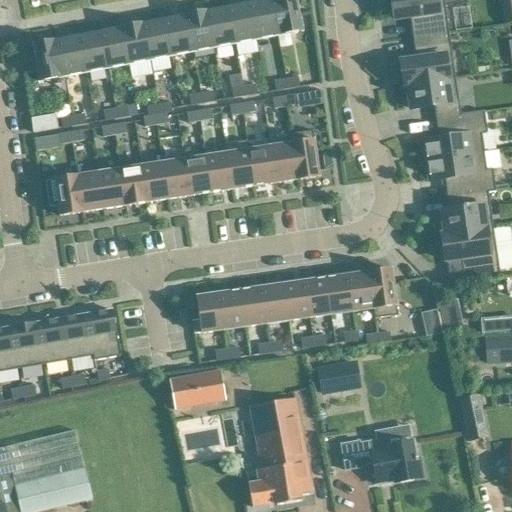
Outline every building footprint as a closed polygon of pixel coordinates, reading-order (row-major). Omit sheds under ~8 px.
[(277,37),(270,0),(269,0),(249,4),(256,41),(277,37)] [(295,0),(270,0),(277,37),(302,32),(295,0)] [(449,34),(443,0),(390,0),(393,15),(394,15),(394,20),(410,18),(413,39),(449,34)] [(256,41),(249,4),(228,8),(235,45),(256,41)] [(235,45),(228,8),(207,12),(214,49),(235,45)] [(505,25),(511,24),(511,8),(503,10),(505,25)] [(214,49),(207,12),(185,16),(193,53),(214,49)] [(193,53),(185,16),(164,20),(171,57),(193,53)] [(171,57),(164,20),(142,25),(150,62),(171,57)] [(150,62),(142,25),(121,29),(128,66),(150,62)] [(128,66),(121,29),(100,33),(107,70),(128,66)] [(107,70),(100,33),(79,37),(86,74),(107,70)] [(456,80),(449,34),(413,39),(416,60),(400,62),(401,67),(400,67),(403,83),(404,88),(408,87),(456,80)] [(86,74),(79,37),(58,41),(65,78),(86,74)] [(65,78),(58,41),(33,46),(40,83),(65,78)] [(298,78),(286,80),(288,90),(299,88),(298,78)] [(288,90),(286,80),(274,82),(276,92),(288,90)] [(461,115),(456,80),(408,87),(409,90),(408,91),(410,106),(411,106),(411,110),(434,106),(436,120),(461,116),(461,115)] [(257,95),(255,86),(243,88),(245,97),(257,95)] [(245,97),(243,88),(231,90),(233,99),(245,97)] [(214,103),(212,93),(201,95),(202,105),(214,103)] [(202,105),(201,95),(189,97),(191,107),(202,105)] [(298,106),(296,96),(284,98),(286,108),(298,106)] [(286,108),(284,98),(272,100),(274,110),(286,108)] [(255,113),(253,103),(241,105),(243,115),(255,113)] [(172,113),(171,110),(170,104),(158,106),(160,115),(167,114),(172,113)] [(243,115),(241,105),(230,107),(231,117),(243,115)] [(160,115),(158,106),(146,108),(148,118),(155,116),(160,115)] [(127,108),(115,110),(117,120),(128,118),(127,108)] [(117,120),(115,110),(103,112),(105,122),(117,120)] [(212,120),(210,111),(198,113),(200,122),(212,120)] [(484,112),(461,115),(461,116),(436,120),(439,139),(425,141),(425,146),(424,146),(426,159),(427,159),(428,161),(490,152),(484,153),(482,136),(487,135),(484,112)] [(200,122),(198,113),(187,115),(188,124),(200,122)] [(168,124),(167,114),(160,115),(155,116),(157,126),(168,124)] [(86,125),(84,115),(72,117),(74,127),(86,125)] [(157,126),(155,116),(148,118),(143,118),(145,128),(157,126)] [(74,127),(72,117),(61,119),(62,129),(74,127)] [(127,134),(125,125),(113,127),(115,136),(127,134)] [(115,136),(113,127),(101,129),(103,138),(115,136)] [(84,142),(82,132),(70,134),(72,144),(84,142)] [(289,135),(290,145),(291,144),(297,181),(319,178),(312,132),(289,135)] [(60,146),(72,144),(70,134),(59,136),(60,146)] [(248,151),(249,151),(248,141),(225,145),(226,154),(227,154),(233,191),(254,188),(248,151)] [(291,144),(290,145),(270,148),(275,184),(297,181),(291,144)] [(270,148),(249,151),(248,151),(254,188),(275,184),(270,148)] [(490,153),(490,152),(428,161),(428,164),(427,164),(429,177),(430,176),(430,181),(444,179),(447,199),(488,193),(488,194),(496,193),(493,170),(487,171),(484,154),(490,153)] [(227,154),(226,154),(206,157),(211,194),(233,191),(227,154)] [(211,194),(206,157),(184,161),(190,197),(211,194)] [(190,197),(184,161),(163,164),(169,201),(190,197)] [(169,201),(163,164),(142,167),(147,204),(169,201)] [(147,204),(142,167),(120,170),(126,207),(147,204)] [(126,207),(120,170),(99,174),(104,210),(126,207)] [(104,210),(99,174),(78,177),(83,214),(104,210)] [(83,214),(78,177),(55,180),(55,181),(45,182),(49,208),(59,207),(60,217),(83,214)] [(493,229),(488,194),(488,193),(447,199),(449,212),(442,213),(443,217),(442,217),(444,232),(445,232),(446,235),(446,236),(493,229)] [(500,276),(493,229),(446,236),(446,235),(442,236),(442,241),(441,241),(444,257),(445,257),(445,262),(461,259),(464,281),(500,276)] [(398,316),(391,270),(368,273),(374,310),(373,310),(374,320),(398,316)] [(374,310),(368,273),(347,276),(352,313),(373,310),(374,310)] [(352,313),(347,276),(326,279),(331,316),(352,313)] [(331,316),(326,279),(304,282),(309,319),(331,316)] [(309,319),(304,282),(283,285),(288,322),(309,319)] [(288,322),(283,285),(261,289),(267,325),(288,322)] [(267,325),(261,289),(240,292),(245,328),(267,325)] [(245,328),(240,292),(219,295),(224,331),(245,328)] [(224,331),(219,295),(196,298),(199,320),(201,334),(201,335),(224,331)] [(456,301),(440,305),(445,331),(462,327),(456,301)] [(120,357),(112,311),(86,316),(93,357),(93,362),(120,357)] [(86,316),(62,320),(69,361),(93,357),(86,316)] [(69,361),(62,320),(37,324),(44,365),(69,361)] [(199,320),(193,321),(195,335),(201,334),(199,320)] [(494,320),(480,321),(481,334),(495,333),(494,320)] [(44,365),(37,324),(12,328),(19,370),(44,365)] [(0,372),(19,370),(12,328),(0,330),(0,372)] [(356,342),(355,332),(343,334),(344,344),(356,342)] [(389,333),(377,335),(379,345),(391,343),(389,333)] [(379,345),(377,335),(365,336),(367,346),(379,345)] [(325,346),(324,337),(312,338),(314,348),(325,346)] [(314,348),(312,338),(300,340),(302,350),(314,348)] [(511,338),(485,340),(487,365),(507,364),(507,361),(511,360),(511,338)] [(283,352),(281,343),(269,344),(271,354),(283,352)] [(271,354),(269,344),(257,346),(259,356),(271,354)] [(240,358),(238,349),(226,350),(228,360),(240,358)] [(228,360),(226,350),(215,352),(216,362),(228,360)] [(339,365),(319,368),(323,395),(344,392),(339,365)] [(110,380),(108,370),(96,373),(98,382),(110,380)] [(226,402),(220,372),(169,381),(174,411),(189,408),(211,404),(226,402)] [(85,385),(83,375),(71,378),(74,388),(85,385)] [(74,388),(71,378),(60,380),(62,390),(74,388)] [(36,396),(34,386),(22,388),(24,398),(36,396)] [(22,388),(11,391),(13,401),(24,398),(22,388)] [(478,397),(460,401),(469,442),(487,438),(478,397)] [(313,494),(296,399),(249,408),(259,470),(255,470),(257,483),(248,485),(251,508),(276,504),(276,506),(301,502),(300,496),(313,494)] [(0,477),(12,474),(20,511),(46,511),(92,501),(75,432),(0,450),(0,477)] [(341,446),(345,472),(364,468),(364,467),(372,465),(376,485),(394,482),(395,485),(425,479),(421,460),(417,460),(417,458),(415,458),(412,442),(388,446),(388,448),(378,450),(376,441),(359,444),(359,442),(341,446)] [(20,511),(12,474),(0,477),(0,511),(20,511)]
